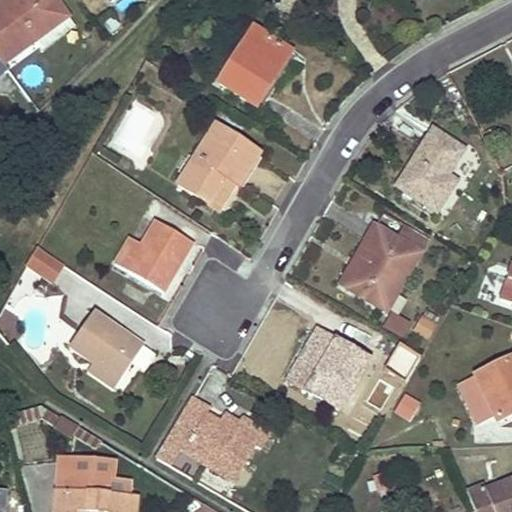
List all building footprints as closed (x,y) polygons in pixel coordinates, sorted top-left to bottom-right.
[(36,40),(52,29),(48,23),(63,12),(54,0),(17,0),(18,0),(11,5),(7,0),(0,5),(0,61),(3,65),(36,40)] [(52,29),(67,17),(63,12),(48,23),(52,29)] [(120,26),(110,14),(101,22),(110,33),(120,26)] [(42,50),(74,27),(67,17),(52,29),(36,40),(42,50)] [(256,108),(291,54),(253,30),(218,84),(256,108)] [(238,188),(258,155),(215,127),(178,187),(213,209),(230,183),(234,186),(238,188)] [(501,141),(495,129),(485,134),(491,146),(501,141)] [(447,177),(463,151),(432,132),(396,188),(436,214),(456,183),(447,177)] [(218,212),(234,186),(230,183),(213,209),(218,212)] [(163,295),(178,267),(176,265),(179,260),(182,261),(192,244),(156,223),(142,247),(129,240),(114,266),(163,295)] [(386,313),(427,240),(405,227),(398,241),(374,228),(366,241),(372,244),(346,289),(386,313)] [(346,289),(372,244),(366,241),(340,286),(346,289)] [(52,283),(63,266),(37,249),(26,267),(52,283)] [(511,267),(500,301),(511,305),(511,267)] [(21,317),(6,308),(0,317),(0,332),(9,343),(19,334),(14,329),(21,317)] [(401,339),(409,323),(389,313),(381,328),(401,339)] [(119,382),(143,347),(93,314),(69,349),(93,365),(119,382)] [(427,338),(434,326),(422,319),(415,331),(427,338)] [(339,412),(368,362),(371,364),(379,351),(359,339),(351,352),(350,352),(346,359),(333,352),(337,344),(327,338),(331,332),(322,327),(318,334),(319,334),(291,384),(339,412)] [(291,384),(319,334),(318,334),(315,331),(286,381),(291,384)] [(350,352),(337,344),(333,352),(346,359),(350,352)] [(412,368),(418,357),(410,352),(403,363),(412,368)] [(511,415),(511,360),(458,387),(477,425),(495,416),(497,423),(511,415)] [(119,382),(93,365),(88,373),(113,391),(119,382)] [(408,421),(418,405),(405,397),(396,413),(408,421)] [(207,416),(211,408),(193,399),(167,444),(178,451),(184,454),(207,416)] [(42,420),(47,410),(42,407),(6,418),(9,429),(42,420)] [(63,420),(47,410),(42,420),(58,429),(63,420)] [(233,483),(255,447),(260,450),(269,435),(242,419),(240,424),(224,415),(219,423),(216,429),(204,422),(208,416),(207,416),(184,454),(185,455),(187,451),(205,462),(203,465),(233,483)] [(219,423),(208,416),(204,422),(216,429),(219,423)] [(69,436),(74,427),(63,420),(58,429),(69,436)] [(169,467),(178,451),(167,444),(157,460),(169,467)] [(203,465),(205,462),(187,451),(185,455),(203,465)] [(397,488),(392,473),(374,478),(379,493),(397,488)] [(128,497),(108,495),(109,481),(63,477),(62,492),(56,491),(54,511),(134,511),(136,497),(128,497)] [(511,511),(511,480),(486,491),(484,486),(466,494),(473,511),(511,511)] [(128,497),(129,482),(109,481),(108,495),(128,497)]
